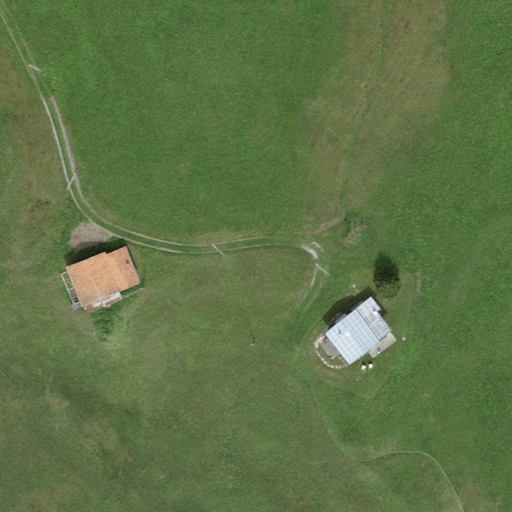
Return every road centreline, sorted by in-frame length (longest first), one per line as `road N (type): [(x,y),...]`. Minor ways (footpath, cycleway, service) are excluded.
road 1 (track): [(120,234),(166,246),(295,240),(311,247),(320,271),(290,318)]
road 2 (track): [(120,234),(81,203),(50,103),(2,4)]
